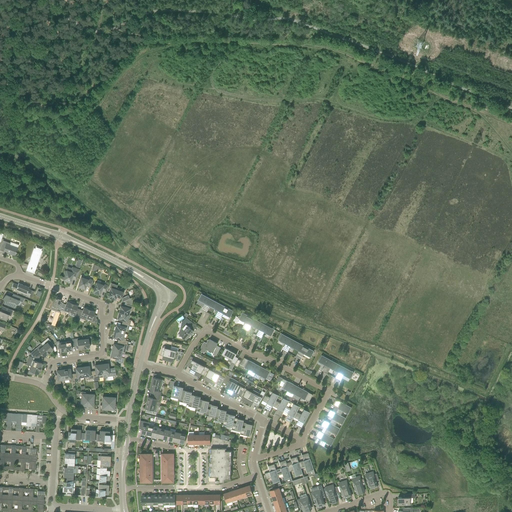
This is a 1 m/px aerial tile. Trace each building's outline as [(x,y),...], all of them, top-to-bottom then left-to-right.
[(3,241),(0,248),(0,250),(4,252),(4,251),(7,252),(6,253),(15,256),(16,253),(16,252),(19,245),(10,242),(10,243),(3,241)] [(34,248),(28,265),(36,268),(38,262),(37,259),(40,257),(42,251),(41,251),(42,248),(36,246),(35,249),(34,248)] [(66,271),(65,274),(63,280),(70,282),(72,278),(73,278),(72,279),(76,280),(80,270),(72,267),(72,268),(68,267),(67,270),(66,271)] [(81,278),(78,287),(84,289),(86,284),(87,285),(87,286),(90,287),(93,280),(85,278),(85,279),(81,278)] [(29,288),(18,283),(18,285),(13,283),(11,288),(20,291),(19,292),(29,296),(31,290),(28,289),(29,288)] [(96,283),(93,292),(100,294),(101,290),(102,290),(102,291),(105,293),(108,286),(100,283),(100,284),(96,283)] [(109,288),(111,289),(108,297),(115,300),(116,295),(117,295),(117,297),(121,298),(123,291),(115,288),(116,285),(111,283),(109,288)] [(19,306),(24,298),(14,294),(13,298),(5,295),(2,299),(5,301),(4,304),(13,308),(16,304),(19,306)] [(217,302),(205,296),(201,294),(198,300),(204,303),(199,312),(200,313),(202,309),(203,309),(203,310),(207,312),(210,306),(214,308),(217,302)] [(52,306),(51,310),(59,313),(60,311),(62,305),(59,304),(61,299),(60,299),(59,298),(58,297),(57,297),(56,298),(55,298),(52,306)] [(125,301),(128,305),(127,308),(120,306),(119,313),(128,315),(129,311),(132,312),(134,306),(134,304),(133,304),(133,302),(131,298),(125,301)] [(65,306),(62,305),(60,311),(65,312),(66,311),(69,312),(73,302),(70,302),(68,301),(68,302),(67,302),(65,306)] [(75,303),(73,302),(69,312),(74,314),(74,315),(77,317),(79,311),(76,310),(78,305),(76,305),(77,305),(75,303)] [(217,302),(214,308),(218,310),(214,317),(218,319),(219,318),(220,319),(218,322),(218,323),(223,314),(230,317),(233,311),(217,302)] [(0,318),(6,321),(9,314),(10,315),(12,310),(7,308),(2,306),(0,311),(0,318)] [(77,317),(80,318),(85,320),(86,318),(89,308),(87,308),(85,307),(85,308),(83,308),(82,310),(82,312),(79,311),(77,317)] [(89,308),(86,318),(91,320),(91,321),(94,323),(95,319),(96,315),(96,317),(93,316),(93,314),(94,311),(93,311),(94,311),(92,309),(89,308)] [(242,312),(241,314),(239,318),(245,322),(240,331),(241,331),(243,327),(244,328),(244,329),(248,331),(251,325),(255,327),(258,321),(242,312)] [(128,315),(119,313),(117,319),(124,321),(123,324),(129,325),(133,326),(134,324),(132,321),(127,319),(128,315)] [(179,323),(179,327),(180,328),(180,332),(179,333),(179,334),(179,336),(182,337),(186,340),(192,333),(192,332),(192,330),(190,329),(194,324),(190,321),(187,318),(182,323),(179,323)] [(258,321),(255,327),(259,329),(255,335),(259,337),(260,336),(261,337),(259,341),(260,341),(264,332),(271,336),(274,330),(258,321)] [(45,325),(45,326),(47,330),(49,331),(55,326),(54,326),(49,324),(47,324),(46,323),(45,325)] [(129,325),(123,324),(122,326),(116,325),(115,327),(114,327),(113,330),(114,330),(114,331),(124,334),(124,330),(128,330),(129,325)] [(124,334),(114,331),(113,338),(121,340),(120,343),(127,344),(127,341),(125,341),(126,339),(123,337),(124,334)] [(282,334),(281,335),(278,340),(285,343),(280,352),(280,353),(282,349),(284,349),(283,350),(287,352),(291,346),(294,348),(298,342),(282,334)] [(86,337),(86,339),(82,339),(84,350),(86,349),(88,348),(89,348),(89,343),(92,343),(92,344),(91,337),(86,337)] [(84,350),(82,339),(79,340),(79,338),(73,339),(74,345),(77,345),(78,349),(79,349),(79,350),(81,350),(84,350)] [(200,348),(200,350),(200,351),(201,353),(203,352),(204,351),(205,352),(206,352),(207,349),(211,351),(210,353),(216,356),(218,353),(217,353),(218,353),(218,352),(215,351),(217,347),(216,347),(217,343),(210,339),(211,339),(210,338),(207,343),(204,342),(203,343),(202,345),(201,346),(200,348)] [(45,344),(43,346),(49,354),(51,352),(52,351),(52,350),(53,349),(50,346),(52,344),(53,345),(50,341),(49,339),(44,343),(45,344)] [(74,345),(73,339),(70,340),(70,341),(65,342),(66,352),(68,352),(71,351),(70,350),(72,350),(71,346),(74,345)] [(66,352),(65,342),(59,343),(59,341),(56,342),(57,349),(57,348),(60,347),(60,352),(61,351),(61,352),(64,352),(66,352)] [(314,351),(298,342),(294,348),(298,350),(295,357),(299,359),(299,358),(301,359),(299,362),(299,363),(304,354),(311,357),(313,353),(314,351)] [(113,344),(113,346),(112,346),(111,349),(112,350),(121,353),(124,354),(125,350),(128,351),(129,345),(127,344),(120,343),(120,346),(113,344)] [(41,344),(30,353),(33,357),(38,359),(39,356),(39,355),(41,353),(44,357),(45,356),(45,357),(47,356),(49,354),(43,346),(41,344)] [(168,360),(171,361),(171,360),(174,360),(174,359),(179,360),(182,355),(180,355),(178,354),(179,351),(178,351),(178,348),(171,346),(170,349),(168,360)] [(168,360),(170,349),(162,347),(160,355),(163,356),(162,358),(165,358),(164,360),(168,360)] [(225,348),(222,354),(225,356),(224,358),(228,360),(229,358),(233,360),(228,368),(231,370),(238,358),(235,357),(236,354),(231,351),(229,350),(225,348)] [(121,353),(112,350),(110,357),(117,358),(116,362),(122,363),(123,358),(120,356),(121,353)] [(321,355),(320,357),(318,361),(325,365),(320,374),(322,370),(324,371),(323,372),(327,374),(330,368),(334,370),(337,364),(321,355)] [(33,357),(32,358),(29,357),(27,364),(31,366),(41,369),(42,367),(42,364),(41,364),(42,363),(38,362),(39,359),(40,359),(38,359),(33,357)] [(244,357),(241,362),(240,364),(249,369),(247,373),(253,377),(258,367),(254,365),(255,363),(244,357)] [(194,374),(200,364),(192,360),(189,358),(185,365),(188,367),(190,368),(190,370),(192,371),(191,372),(194,374)] [(108,370),(108,369),(108,364),(101,365),(103,377),(103,379),(106,379),(107,377),(113,376),(112,370),(108,370)] [(207,368),(200,364),(194,374),(197,376),(198,374),(200,375),(201,374),(203,375),(207,368)] [(337,364),(334,370),(338,372),(335,378),(339,380),(339,379),(340,380),(338,384),(339,384),(344,375),(350,378),(353,374),(354,372),(337,364)] [(103,377),(101,365),(94,365),(95,372),(92,372),(93,379),(94,381),(100,380),(99,378),(103,377)] [(31,366),(29,371),(28,372),(27,373),(33,375),(34,373),(38,374),(38,373),(39,373),(40,371),(41,369),(31,366)] [(89,366),(82,367),(83,377),(87,376),(88,379),(93,379),(92,372),(89,373),(89,366)] [(76,375),(73,375),(74,381),(79,381),(79,377),(83,377),(82,367),(75,368),(76,375)] [(258,367),(253,377),(259,380),(263,381),(265,378),(270,381),(274,374),(263,368),(262,369),(258,367)] [(214,372),(207,368),(203,375),(205,376),(204,378),(207,379),(206,380),(209,382),(214,372)] [(214,372),(209,382),(212,383),(213,382),(215,383),(216,382),(221,385),(225,377),(219,374),(221,372),(216,369),(216,368),(214,372)] [(74,381),(73,375),(70,375),(70,369),(63,370),(64,379),(68,379),(69,382),(74,381)] [(54,376),(54,378),(53,381),(55,384),(60,383),(60,380),(64,379),(63,370),(56,371),(57,376),(54,376)] [(225,377),(221,385),(228,388),(227,390),(229,391),(228,392),(231,394),(237,384),(230,380),(231,378),(226,375),(225,377)] [(162,386),(162,385),(164,380),(153,377),(151,383),(162,386)] [(282,378),(280,383),(279,385),(287,390),(285,394),(290,397),(292,398),(297,388),(293,385),(293,384),(282,378)] [(238,382),(237,384),(231,394),(234,396),(235,394),(237,395),(238,394),(240,395),(244,388),(245,386),(238,382)] [(162,386),(151,383),(150,389),(153,390),(152,394),(160,396),(161,391),(160,391),(162,386)] [(170,398),(170,399),(171,399),(171,397),(178,399),(180,399),(179,403),(183,387),(179,386),(179,388),(177,387),(177,386),(174,385),(173,388),(170,398)] [(183,387),(179,403),(179,404),(180,402),(187,403),(189,404),(188,408),(192,392),(188,391),(187,392),(185,392),(186,390),(183,390),(183,387)] [(244,388),(240,395),(242,396),(242,398),(244,399),(243,400),(246,402),(252,392),(244,388)] [(301,390),(297,388),(292,398),(293,398),(298,401),(300,397),(309,402),(313,395),(302,389),(301,390)] [(253,390),(252,392),(246,402),(249,404),(250,402),(252,403),(253,402),(258,405),(262,397),(259,396),(260,394),(253,390)] [(81,408),(86,408),(86,406),(93,407),(94,394),(85,394),(85,392),(80,392),(80,394),(82,394),(81,406),(81,408)] [(192,392),(188,408),(188,406),(195,408),(197,409),(196,413),(200,396),(196,395),(196,397),(194,396),(194,395),(191,394),(192,392)] [(265,395),(264,396),(262,400),(267,403),(263,410),(265,407),(266,408),(265,409),(270,411),(273,406),(276,401),(279,396),(272,392),(269,397),(265,395)] [(148,397),(147,403),(155,405),(156,401),(161,400),(162,396),(160,396),(152,394),(151,397),(148,397)] [(200,396),(196,413),(197,411),(204,413),(206,413),(205,417),(209,401),(205,400),(205,402),(203,401),(203,400),(200,399),(200,396)] [(100,405),(100,409),(100,410),(102,410),(102,409),(114,410),(114,409),(116,409),(116,404),(114,404),(115,397),(102,397),(102,405),(100,405)] [(280,403),(276,401),(273,406),(277,408),(273,415),(274,416),(275,413),(276,414),(280,417),(283,412),(286,406),(289,401),(288,401),(283,398),(280,403)] [(351,407),(340,401),(335,399),(333,403),(334,404),(333,405),(331,404),(330,404),(337,408),(335,412),(341,415),(343,411),(348,414),(351,407)] [(209,401),(205,417),(206,416),(213,417),(214,418),(213,422),(214,422),(218,406),(214,405),(213,406),(208,405),(209,404),(209,401)] [(155,405),(147,403),(145,409),(146,409),(146,408),(148,409),(147,413),(156,415),(158,405),(155,405)] [(286,406),(283,412),(288,414),(284,421),(286,419),(287,419),(286,420),(291,423),(294,417),(297,412),(299,407),(293,403),(290,409),(286,406)] [(218,406),(214,422),(214,420),(221,422),(223,423),(222,427),(226,410),(222,409),(222,411),(220,410),(220,409),(217,408),(218,406)] [(301,414),(297,412),(294,417),(298,420),(294,427),(295,427),(296,424),(297,425),(297,426),(301,428),(310,412),(304,409),(301,414)] [(346,418),(341,415),(335,412),(330,409),(327,414),(328,414),(328,416),(325,414),(325,415),(332,418),(329,423),(335,426),(337,421),(342,424),(346,418)] [(226,410),(222,427),(223,425),(230,427),(232,427),(231,431),(235,415),(231,414),(231,416),(229,415),(229,414),(226,413),(226,410)] [(6,413),(6,421),(5,430),(10,430),(11,425),(11,421),(16,422),(16,414),(12,413),(12,414),(10,414),(10,413),(7,413),(6,413)] [(16,414),(16,422),(16,425),(15,431),(20,431),(21,422),(26,422),(26,414),(22,414),(22,415),(20,415),(20,414),(17,414),(16,414)] [(26,414),(26,422),(26,426),(31,426),(31,423),(36,423),(36,415),(32,415),(30,415),(27,414),(26,414)] [(36,427),(35,432),(39,432),(39,427),(41,427),(41,423),(46,424),(47,416),(46,416),(42,415),(42,416),(40,416),(40,415),(37,415),(36,415),(36,427)] [(235,415),(231,431),(232,429),(239,431),(238,431),(240,432),(239,436),(240,436),(244,420),(240,419),(239,420),(234,419),(234,418),(235,415)] [(244,420),(240,436),(240,434),(247,436),(250,437),(250,436),(249,436),(252,424),(248,423),(248,425),(243,424),(243,422),(244,420)] [(340,428),(335,426),(329,423),(324,420),(322,424),(323,425),(322,426),(319,425),(326,429),(324,433),(329,436),(332,432),(337,435),(340,428)] [(68,432),(68,439),(67,442),(75,442),(75,439),(76,429),(71,429),(70,432),(68,432)] [(334,439),(329,436),(324,433),(319,430),(316,435),(317,435),(316,437),(314,435),(313,436),(317,437),(314,442),(323,447),(326,443),(331,445),(334,439)] [(216,482),(224,482),(224,479),(230,479),(230,474),(229,474),(229,470),(231,470),(231,464),(229,464),(229,460),(231,460),(231,455),(229,455),(229,451),(231,451),(226,451),(226,448),(230,448),(230,441),(228,441),(225,440),(215,437),(212,437),(212,441),(212,448),(211,448),(211,453),(212,453),(212,457),(210,457),(210,462),(212,462),(212,466),(210,466),(210,472),(212,472),(212,476),(210,476),(216,476),(216,479),(216,480),(215,480),(215,481),(215,482),(216,482)] [(4,453),(4,457),(15,458),(15,453),(15,449),(15,446),(15,445),(11,445),(5,445),(5,448),(11,448),(11,453),(4,453)] [(21,454),(15,453),(15,458),(25,458),(25,454),(26,448),(26,446),(21,446),(15,446),(15,449),(21,449),(21,454)] [(25,454),(25,458),(36,459),(37,457),(36,457),(36,453),(37,453),(37,449),(29,448),(29,449),(29,455),(25,454)] [(315,474),(308,453),(303,454),(303,455),(302,456),(301,453),(303,461),(299,462),(301,468),(305,467),(308,476),(315,474)] [(152,482),(152,481),(152,454),(140,454),(140,459),(142,458),(142,464),(140,464),(141,472),(142,472),(142,478),(141,478),(141,482),(152,482)] [(162,454),(162,481),(162,482),(173,482),(173,477),(172,477),(172,472),(173,472),(173,463),(172,463),(172,461),(175,461),(175,458),(173,458),(173,454),(162,454)] [(291,462),(286,463),(289,472),(294,470),(296,476),(302,474),(301,468),(299,462),(297,456),(292,458),(292,459),(291,459),(290,457),(289,457),(291,462)] [(4,466),(3,469),(9,469),(9,470),(14,470),(14,467),(14,462),(15,458),(4,457),(4,461),(10,462),(9,466),(4,466)] [(20,467),(14,467),(14,470),(20,470),(24,471),(25,462),(25,458),(15,458),(14,462),(20,462),(20,467)] [(36,459),(25,458),(25,462),(29,463),(28,469),(36,470),(36,465),(35,465),(35,462),(36,462),(36,459)] [(281,468),(276,470),(278,476),(282,474),(285,483),(291,481),(292,481),(289,472),(286,463),(285,460),(281,462),(281,463),(279,463),(279,460),(278,460),(281,468)] [(269,472),(264,473),(266,479),(271,478),(273,483),(279,481),(278,476),(276,470),(274,464),(269,465),(270,466),(268,467),(267,464),(269,472)] [(375,481),(379,480),(376,473),(373,474),(372,472),(366,474),(370,489),(377,487),(375,481)] [(357,494),(364,491),(362,485),(365,484),(363,478),(360,479),(359,477),(352,479),(357,494)] [(351,496),(346,481),(339,483),(344,498),(351,496)] [(313,492),(311,493),(314,502),(315,501),(316,507),(317,507),(324,504),(325,504),(323,498),(325,497),(325,496),(323,491),(321,485),(312,488),(313,492),(312,492),(313,492)] [(330,502),(337,500),(335,494),(339,493),(336,486),(333,487),(333,485),(326,488),(330,502)] [(2,495),(1,499),(12,500),(12,495),(12,491),(13,488),(13,487),(8,487),(2,487),(2,490),(8,490),(8,495),(2,495)] [(72,487),(62,487),(62,492),(65,492),(65,494),(72,495),(72,487)] [(12,495),(12,500),(22,500),(22,496),(23,491),(23,488),(19,488),(13,488),(12,491),(18,491),(18,496),(12,495)] [(28,496),(22,496),(22,500),(33,501),(33,497),(33,489),(29,488),(29,489),(23,488),(23,491),(29,492),(28,496)] [(33,497),(33,501),(44,502),(44,499),(43,499),(44,496),(45,491),(37,491),(37,497),(33,497)] [(300,498),(296,499),(300,510),(303,509),(304,511),(311,509),(306,494),(299,496),(300,498)] [(402,497),(399,497),(398,497),(398,505),(410,505),(410,497),(415,497),(415,494),(402,494),(402,497)] [(1,508),(1,511),(7,511),(11,511),(11,509),(11,504),(12,500),(1,499),(1,503),(7,504),(7,508),(1,508)] [(11,509),(11,511),(16,511),(21,511),(22,509),(22,505),(22,500),(12,500),(11,504),(17,504),(17,509),(11,509)] [(22,509),(21,511),(31,511),(32,505),(33,501),(22,500),(22,505),(28,505),(27,510),(22,509)] [(33,501),(32,505),(36,505),(36,511),(38,511),(43,511),(44,508),(43,508),(43,504),(44,504),(44,502),(33,501)]
